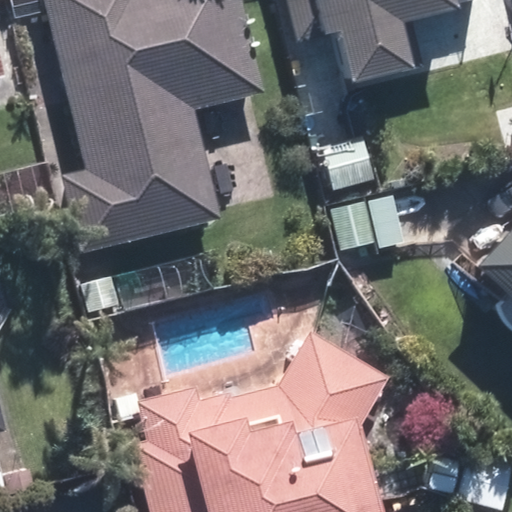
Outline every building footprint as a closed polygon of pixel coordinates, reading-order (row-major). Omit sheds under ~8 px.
[(51,0),(92,166),(72,171),(90,245),(221,213),(195,106),(265,89),(243,0),(51,0)] [(292,0),(300,35),(347,25),(358,74),(420,60),(409,9),(449,0),(292,0)] [(511,225),(484,256),(511,281),(511,291),(504,300),(511,306),(511,225)] [(198,389),(143,400),(151,439),(142,441),(155,511),(386,511),(364,419),(389,375),(316,330),(283,383),(200,399),(198,389)] [(0,420),(12,417),(0,374),(0,420)]
